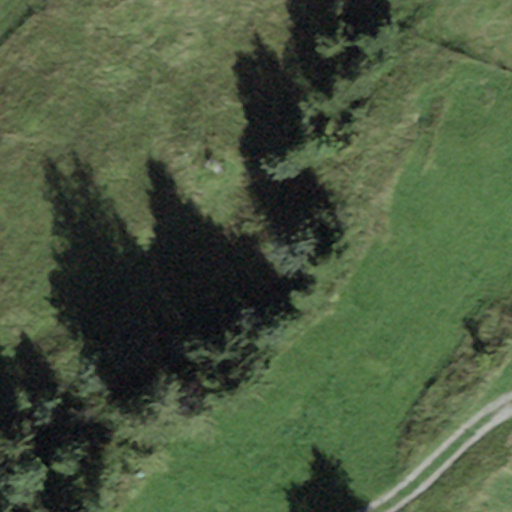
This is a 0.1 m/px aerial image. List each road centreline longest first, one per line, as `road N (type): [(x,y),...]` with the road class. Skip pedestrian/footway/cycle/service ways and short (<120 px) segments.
road 1 (track): [(301,511),(390,484),(511,388)]
road 2 (track): [(0,376),(13,422),(0,503)]
